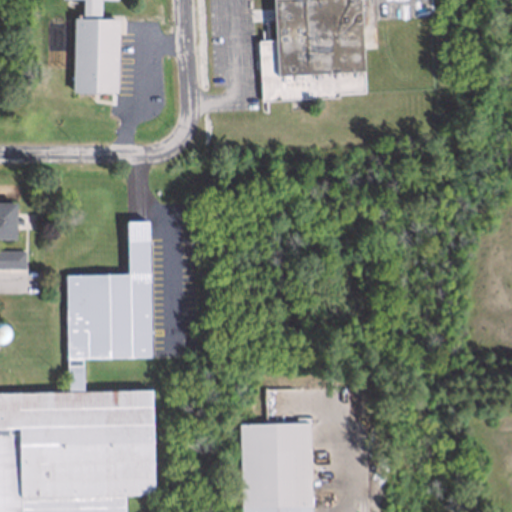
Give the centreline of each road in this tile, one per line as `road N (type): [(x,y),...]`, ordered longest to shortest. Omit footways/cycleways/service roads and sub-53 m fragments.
road 1 (residential): [(177,150),(0,154)]
road 2 (residential): [(177,0),(191,124),(177,150)]
